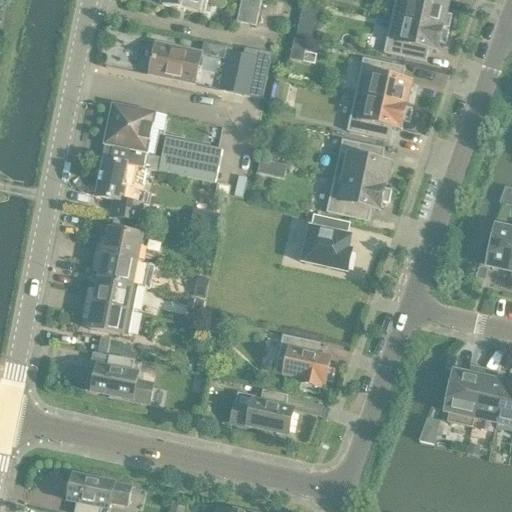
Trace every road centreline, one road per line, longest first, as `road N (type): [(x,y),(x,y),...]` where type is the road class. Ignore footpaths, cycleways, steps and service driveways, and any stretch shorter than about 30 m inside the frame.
road 1 (residential): [(5,420),(90,0)]
road 2 (residential): [(5,420),(344,493)]
road 3 (residential): [(408,309),(505,29)]
road 4 (residential): [(344,493),(408,309)]
